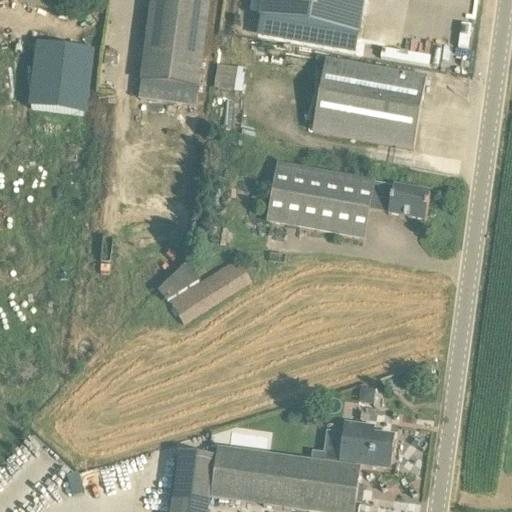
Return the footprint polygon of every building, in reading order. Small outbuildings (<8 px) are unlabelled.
[(0,0),(0,1),(61,16),(64,17),(68,0),(0,0)] [(210,0),(153,0),(142,84),(139,103),(196,110),(198,91),(210,0)] [(262,0),(259,22),(302,30),(361,41),(369,0),(262,0)] [(427,82),(326,64),(313,135),(414,153),(427,82)] [(216,68),(215,91),(243,92),(243,69),(216,68)] [(431,196),(394,189),(394,190),(374,186),(375,185),(278,168),(268,225),(364,243),(371,209),(390,213),(389,217),(426,224),(431,196)] [(251,285),(238,264),(171,307),(183,328),(251,285)] [(359,472),(360,468),(391,472),(395,440),(369,437),(370,430),(328,424),(322,463),(353,467),(352,471),(359,472)] [(355,511),(361,472),(359,472),(352,471),(218,453),(217,461),(180,457),(172,511),(209,511),(211,502),(281,511),(355,511)]
